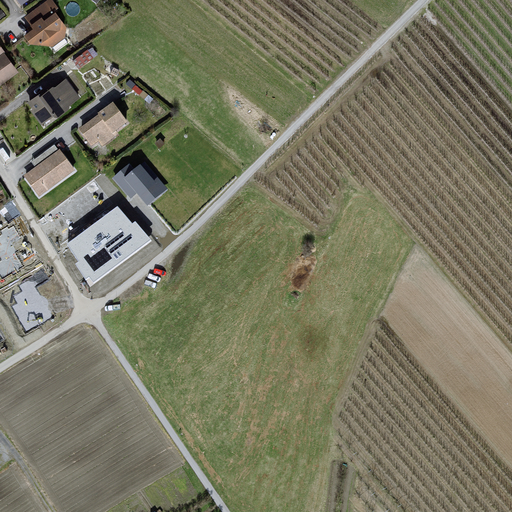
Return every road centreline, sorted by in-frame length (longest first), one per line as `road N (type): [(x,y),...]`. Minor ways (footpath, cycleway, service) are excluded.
road 1 (residential): [(87,310),(222,200),(424,0)]
road 2 (residential): [(225,511),(87,310)]
road 3 (residential): [(87,310),(0,171)]
